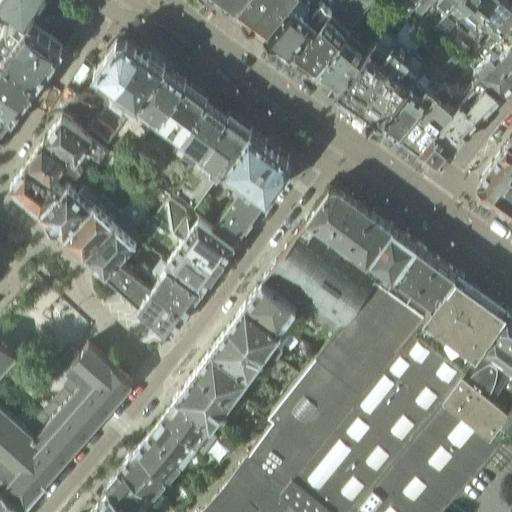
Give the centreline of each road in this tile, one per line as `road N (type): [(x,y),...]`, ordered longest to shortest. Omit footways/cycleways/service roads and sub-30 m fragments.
road 1 (residential): [(339,135),(159,374)]
road 2 (residential): [(159,374),(78,292),(76,268),(0,199)]
road 3 (residential): [(152,0),(339,135)]
road 4 (residential): [(0,162),(114,0)]
road 5 (residential): [(159,374),(45,511)]
road 6 (residential): [(511,98),(429,200)]
